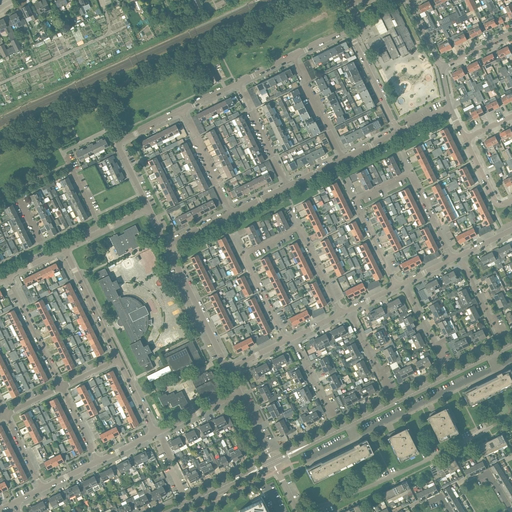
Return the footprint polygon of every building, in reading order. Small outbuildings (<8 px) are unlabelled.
[(50,10),(45,0),(43,0),(38,2),(34,3),(39,15),(43,13),(42,11),(45,10),(46,12),(50,10)] [(70,0),(69,0),(54,0),(58,8),(68,4),(67,2),(70,0)] [(87,0),(78,0),(81,5),(77,7),(81,16),(87,13),(85,10),(85,9),(90,7),(89,5),(87,0)] [(201,7),(198,0),(193,0),(192,1),(196,9),(201,7)] [(444,6),(440,0),(434,0),(437,5),(438,9),(444,6)] [(466,0),(465,1),(469,9),(470,12),(474,10),(468,0),(466,0)] [(481,6),(479,2),(475,4),(473,0),(468,0),(474,10),(477,8),(481,6)] [(429,1),(424,4),(428,13),(433,10),(432,8),(429,1)] [(489,2),(493,10),(498,7),(498,8),(496,5),(494,6),(492,1),(489,2)] [(428,13),(424,4),(418,6),(422,13),(424,11),(427,16),(426,16),(431,27),(427,29),(429,32),(436,28),(433,22),(428,13)] [(31,12),(28,5),(21,9),(25,18),(30,16),(33,21),(38,19),(34,10),(31,12)] [(381,14),(389,31),(391,35),(389,36),(389,35),(382,39),(386,46),(383,48),(382,46),(378,48),(381,53),(379,54),(383,62),(388,59),(390,59),(392,58),(392,59),(399,56),(399,55),(401,54),(402,56),(408,53),(407,50),(409,49),(408,49),(410,48),(414,46),(409,35),(410,35),(406,27),(405,28),(404,24),(400,16),(398,13),(399,13),(395,5),(388,8),(389,10),(388,11),(387,11),(381,14)] [(453,7),(456,12),(459,17),(462,16),(457,5),(453,7)] [(473,17),(476,15),(474,10),(470,12),(466,14),(469,19),(468,16),(472,14),(473,17)] [(511,18),(511,10),(508,13),(497,18),(500,24),(504,22),(502,19),(505,18),(509,15),(510,19),(511,19),(511,18)] [(19,19),(16,13),(9,16),(10,19),(8,21),(10,26),(17,23),(19,27),(25,24),(22,18),(19,19)] [(377,13),(370,16),(379,35),(387,32),(377,13)] [(462,16),(459,17),(461,23),(469,19),(466,14),(462,16)] [(488,19),(492,28),(498,25),(493,16),(488,19)] [(0,30),(4,28),(7,34),(10,32),(7,27),(5,23),(3,19),(0,20),(0,30)] [(487,31),(492,28),(488,19),(482,22),(487,31)] [(472,26),(473,27),(477,35),(482,33),(478,23),(472,26)] [(443,25),(440,26),(446,38),(449,37),(446,30),(443,25)] [(472,26),(467,29),(472,38),(477,35),(476,34),(473,27),(472,26)] [(463,31),(457,34),(462,43),(467,40),(463,31)] [(456,45),(462,43),(457,34),(452,37),(456,45)] [(13,46),(6,49),(9,55),(16,52),(21,49),(20,47),(16,38),(11,41),(13,46)] [(448,39),(442,42),(446,50),(452,48),(448,39)] [(345,41),(339,44),(343,51),(349,48),(345,41)] [(446,50),(442,42),(437,44),(441,53),(446,50)] [(0,50),(3,58),(9,55),(6,49),(4,44),(0,45),(0,50)] [(339,44),(334,47),(340,59),(343,58),(340,53),(343,51),(339,44)] [(503,49),(507,58),(511,55),(511,54),(508,46),(503,49)] [(328,50),(332,57),(333,60),(339,57),(340,59),(334,47),(328,50)] [(507,58),(503,49),(497,51),(502,62),(507,59),(507,58)] [(332,57),(328,50),(323,52),(328,62),(330,61),(329,58),(332,57)] [(323,52),(317,55),(321,62),(322,65),(328,62),(323,52)] [(487,56),(492,66),(492,65),(497,62),(493,54),(487,56)] [(310,65),(312,67),(312,68),(318,65),(318,64),(321,62),(317,55),(312,58),(308,60),(309,62),(310,65)] [(492,66),(487,56),(482,59),(486,69),(492,66)] [(346,72),(356,67),(353,61),(344,66),(346,68),(344,69),(346,72)] [(477,61),(472,64),(476,73),(482,70),(480,67),(477,61)] [(219,80),(211,63),(204,66),(213,84),(219,80)] [(476,73),(472,64),(467,66),(469,71),(470,72),(472,71),(475,78),(478,76),(476,73)] [(505,66),(502,68),(507,77),(511,74),(511,68),(508,69),(510,73),(509,73),(505,66)] [(287,70),(284,72),(287,78),(291,77),(291,78),(296,76),(292,67),(289,68),(287,69),(287,70)] [(347,78),(358,72),(356,67),(346,72),(347,75),(346,76),(347,78)] [(462,69),(457,71),(461,80),(462,82),(465,81),(463,76),(465,75),(462,69)] [(457,71),(451,74),(455,80),(457,79),(459,82),(461,80),(457,71)] [(287,78),(284,72),(278,74),(282,81),(284,85),(286,84),(284,80),(287,78)] [(361,78),(358,72),(347,78),(348,78),(351,83),(354,81),(361,78)] [(282,81),(278,74),(273,77),(276,84),(282,81)] [(315,80),(317,86),(328,81),(325,75),(315,80)] [(276,84),(273,77),(267,80),(270,87),(272,91),(276,89),(274,85),(276,84)] [(507,77),(503,79),(508,88),(511,87),(507,77)] [(357,87),(364,84),(361,78),(354,81),(356,85),(357,87)] [(267,80),(262,82),(265,89),(270,87),(267,80)] [(473,94),(473,93),(476,92),(472,83),(470,80),(467,81),(471,89),(473,94)] [(328,81),(317,86),(320,92),(322,91),(327,88),(326,85),(329,83),(328,81)] [(472,83),(476,92),(484,88),(481,82),(476,84),(475,81),(472,83)] [(254,90),(255,92),(256,95),(257,94),(258,95),(261,94),(260,92),(265,89),(262,82),(252,87),(254,90)] [(355,88),(358,93),(359,93),(366,89),(364,84),(357,87),(355,88)] [(462,99),(469,96),(464,86),(460,88),(464,95),(460,96),(462,99)] [(331,93),(328,87),(327,88),(322,91),(324,96),(326,96),(331,93)] [(290,92),(293,98),(298,95),(299,95),(300,95),(297,89),(290,92)] [(361,99),(369,95),(366,89),(358,93),(361,99)] [(326,96),(328,101),(339,96),(338,96),(336,91),(332,92),(331,93),(326,96)] [(292,105),(301,101),(299,95),(298,95),(293,98),(291,98),(289,100),(292,105)] [(365,104),(372,100),(369,95),(361,99),(362,102),(364,101),(365,104)] [(504,105),(510,102),(506,95),(501,98),(504,105)] [(340,98),(339,96),(328,101),(331,107),(335,105),(338,103),(340,102),(341,102),(339,99),(340,98)] [(225,100),(229,108),(234,105),(234,104),(231,99),(231,98),(231,97),(230,98),(227,99),(225,100)] [(495,97),(490,99),(490,101),(495,109),(500,107),(496,100),(495,97)] [(219,103),(223,111),(229,108),(225,100),(222,101),(222,102),(219,103)] [(375,106),(372,100),(365,104),(363,105),(366,110),(375,106)] [(297,110),(304,106),(301,101),(292,105),(294,111),(297,110)] [(495,109),(490,101),(485,103),(489,112),(495,109)] [(331,107),(334,112),(344,107),(342,108),(340,102),(338,103),(331,107)] [(217,114),(223,111),(219,103),(216,105),(213,106),(217,114)] [(262,106),(265,112),(272,108),(269,103),(262,106)] [(212,116),(217,114),(213,106),(211,107),(208,109),(212,116)] [(304,106),(297,110),(300,115),(307,112),(304,106)] [(346,113),(344,107),(334,112),(336,118),(342,115),(343,115),(343,114),(346,113)] [(465,112),(469,120),(473,118),(474,119),(479,117),(476,110),(474,107),(465,112)] [(274,114),(272,108),(265,112),(267,117),(274,114)] [(476,110),(479,117),(485,114),(481,108),(476,110)] [(202,111),(206,119),(212,116),(208,109),(205,110),(202,111)] [(197,115),(198,117),(199,120),(200,122),(206,119),(202,111),(200,113),(197,114),(196,114),(197,115)] [(309,117),(307,112),(300,115),(302,121),(304,120),(309,117)] [(267,117),(270,123),(277,119),(279,118),(277,113),(274,114),(267,117)] [(346,113),(343,114),(343,115),(342,115),(336,118),(335,118),(338,124),(348,119),(345,114),(346,113)] [(234,119),(237,125),(245,121),(244,118),(243,119),(242,116),(242,115),(237,118),(234,119)] [(301,122),(304,127),(307,126),(308,125),(313,122),(311,117),(309,117),(304,120),(302,121),(301,122)] [(280,125),(277,119),(270,123),(273,128),(280,125)] [(381,123),(380,121),(379,119),(371,123),(375,130),(383,126),(381,123)] [(245,121),(237,125),(240,131),(247,127),(246,124),(245,121)] [(308,132),(318,127),(315,121),(313,122),(308,125),(307,126),(304,127),(305,127),(308,132)] [(370,132),(375,130),(371,123),(369,124),(367,121),(365,122),(370,132)] [(169,127),(173,135),(179,132),(178,130),(181,128),(183,127),(181,122),(179,123),(176,125),(175,125),(172,126),(169,127)] [(360,128),(364,135),(370,132),(365,122),(362,124),(363,127),(360,128)] [(275,134),(282,130),(280,125),(273,128),(275,134)] [(164,130),(168,138),(173,135),(169,127),(167,129),(164,130)] [(247,127),(240,131),(242,136),(250,132),(249,130),(247,127)] [(320,133),(318,127),(308,132),(310,138),(320,133)] [(355,131),(358,138),(364,135),(360,128),(355,131)] [(443,137),(450,133),(447,128),(440,131),(443,137)] [(208,139),(216,135),(214,129),(206,133),(207,136),(208,139)] [(285,129),(282,130),(275,134),(278,139),(285,136),(284,133),(286,132),(285,129)] [(355,131),(354,129),(348,132),(353,141),(358,138),(355,131)] [(168,138),(164,130),(161,132),(158,133),(162,141),(168,138)] [(509,140),(505,131),(500,134),(503,140),(504,143),(509,140)] [(242,136),(245,142),(253,138),(251,135),(252,135),(250,132),(242,136)] [(353,141),(348,132),(349,132),(343,135),(344,136),(345,138),(341,140),(343,144),(347,142),(347,143),(353,141)] [(153,136),(156,143),(162,141),(158,133),(156,134),(153,136)] [(446,143),(453,139),(450,133),(443,137),(446,143)] [(219,141),(216,135),(208,139),(210,141),(211,144),(219,141)] [(147,138),(151,146),(156,143),(153,136),(149,137),(147,138)] [(285,136),(278,139),(281,145),(288,142),(288,141),(290,140),(289,139),(287,139),(285,136)] [(495,136),(490,138),(493,145),(494,147),(499,145),(495,136)] [(102,139),(99,140),(103,149),(108,147),(107,143),(109,142),(107,138),(103,140),(102,139)] [(145,149),(151,146),(147,138),(144,140),(142,141),(141,141),(141,142),(145,149)] [(253,138),(245,142),(248,148),(256,144),(255,141),(254,141),(253,138)] [(488,147),(493,145),(490,138),(484,141),(488,147)] [(453,139),(446,143),(449,148),(456,145),(453,139)] [(99,151),(103,149),(99,140),(96,141),(97,143),(95,144),(99,151)] [(222,146),(219,141),(211,144),(213,147),(213,148),(214,150),(222,146)] [(181,152),(189,148),(188,146),(186,143),(186,142),(186,143),(179,146),(181,152)] [(288,142),(281,145),(283,151),(290,147),(288,142)] [(94,154),(99,151),(95,144),(93,145),(92,143),(89,145),(94,154)] [(248,148),(251,153),(258,149),(257,146),(256,144),(248,148)] [(315,147),(319,157),(325,154),(324,151),(326,150),(324,146),(322,147),(320,144),(315,147)] [(94,154),(89,145),(86,146),(87,148),(85,149),(90,158),(91,158),(90,156),(94,154)] [(222,146),(214,150),(215,153),(217,156),(225,152),(228,151),(225,145),(222,146)] [(413,149),(416,155),(423,151),(420,145),(413,149)] [(456,145),(449,148),(451,154),(458,151),(456,145)] [(309,150),(314,160),(319,157),(315,147),(309,150)] [(79,149),(84,159),(88,157),(89,158),(90,158),(85,149),(83,150),(82,148),(79,149)] [(189,148),(181,152),(184,158),(192,154),(190,151),(189,148)] [(84,159),(79,149),(77,151),(78,153),(76,154),(79,161),(84,159)] [(258,149),(251,153),(254,159),(261,155),(260,152),(260,153),(258,149)] [(303,152),(308,162),(314,160),(309,150),(304,152),(303,152)] [(419,160),(426,157),(423,151),(416,155),(419,160)] [(461,156),(458,151),(451,154),(454,160),(461,156)] [(228,158),(225,152),(217,156),(219,159),(218,159),(220,161),(228,158)] [(303,165),(308,162),(303,152),(298,155),(303,165)] [(192,154),(184,158),(187,163),(195,160),(193,157),(192,154)] [(490,157),(495,166),(502,163),(500,160),(497,154),(490,157)] [(104,160),(106,165),(113,161),(112,159),(114,158),(113,155),(104,160)] [(263,157),(261,155),(254,159),(256,165),(264,161),(264,160),(264,161),(263,158),(263,157)] [(292,158),(294,161),(296,165),(297,168),(303,165),(298,155),(292,158)] [(384,160),(387,166),(395,162),(394,159),(392,157),(392,156),(384,160)] [(464,162),(461,156),(454,160),(457,166),(464,162)] [(150,164),(151,167),(159,163),(156,157),(149,161),(148,161),(149,161),(150,164)] [(421,166),(428,163),(426,157),(419,160),(421,166)] [(230,163),(228,158),(220,161),(221,164),(223,167),(230,163)] [(297,168),(296,165),(294,161),(291,162),(289,159),(286,160),(287,162),(284,163),(288,171),(291,169),(292,171),(297,168)] [(511,164),(509,159),(506,161),(502,163),(504,167),(508,165),(511,170),(511,169),(511,164)] [(195,160),(187,163),(190,169),(197,165),(196,162),(195,160)] [(113,161),(106,165),(108,170),(118,165),(116,162),(114,163),(113,161)] [(152,169),(154,173),(164,168),(161,162),(159,163),(151,167),(152,170),(152,169)] [(395,162),(387,166),(390,171),(392,171),(398,168),(396,165),(396,164),(395,162)] [(225,173),(233,169),(230,163),(223,167),(224,170),(225,173)] [(424,172),(431,169),(428,163),(421,166),(424,172)] [(502,163),(495,166),(499,174),(502,173),(500,168),(503,166),(504,167),(502,163)] [(108,170),(111,174),(118,171),(117,169),(119,168),(118,165),(108,170)] [(190,169),(192,175),(200,171),(199,168),(197,165),(190,169)] [(462,176),(469,172),(466,166),(459,170),(462,176)] [(154,173),(155,176),(157,178),(164,175),(167,173),(164,168),(154,173)] [(233,169),(225,173),(226,175),(227,175),(228,178),(228,179),(228,178),(238,173),(236,168),(233,169)] [(398,168),(392,171),(390,171),(392,174),(388,176),(390,179),(401,173),(399,171),(398,168)] [(434,174),(431,169),(424,172),(427,178),(434,174)] [(267,170),(261,173),(262,176),(266,183),(269,182),(269,184),(272,182),(272,180),(270,177),(269,174),(267,172),(267,170)] [(359,180),(367,176),(364,170),(361,171),(356,174),(358,177),(357,177),(359,180)] [(118,171),(111,174),(113,179),(122,175),(121,172),(119,173),(118,171)] [(203,177),(201,174),(202,173),(200,171),(192,175),(195,180),(203,177)] [(472,178),(469,172),(462,176),(465,181),(472,178)] [(434,174),(427,178),(430,183),(437,180),(434,174)] [(124,178),(122,175),(113,179),(116,184),(123,181),(122,179),(124,178)] [(160,184),(167,180),(164,175),(157,178),(158,181),(160,184)] [(263,185),(266,183),(262,176),(257,178),(260,186),(263,184),(263,185)] [(367,176),(359,180),(360,182),(362,185),(369,181),(367,176)] [(64,186),(71,183),(68,177),(58,182),(61,188),(64,186)] [(195,180),(198,186),(206,182),(205,180),(204,180),(203,177),(195,180)] [(236,180),(235,177),(225,182),(228,186),(231,185),(231,183),(236,180)] [(369,181),(362,185),(363,188),(364,191),(365,191),(374,186),(373,184),(378,182),(379,184),(382,183),(379,177),(369,181)] [(257,178),(251,181),(255,189),(257,188),(257,187),(260,186),(257,178)] [(472,178),(465,181),(468,187),(475,184),(472,178)] [(170,186),(167,180),(160,184),(161,187),(162,190),(170,186)] [(255,189),(251,181),(245,184),(249,191),(252,190),(255,189)] [(206,182),(198,186),(201,192),(208,188),(209,188),(208,188),(207,185),(206,182)] [(332,191),(339,188),(336,182),(329,186),(332,191)] [(66,192),(73,188),(71,183),(64,186),(66,192)] [(249,191),(245,184),(240,187),(243,194),(246,193),(249,191)] [(432,187),(435,193),(442,190),(439,184),(432,187)] [(173,191),(170,186),(162,190),(163,192),(164,192),(165,195),(173,191)] [(243,194),(240,187),(230,191),(233,198),(237,196),(237,197),(238,197),(241,195),(241,196),(243,194)] [(76,194),(73,188),(66,192),(67,192),(64,194),(66,199),(76,194)] [(335,197),(342,194),(339,188),(332,191),(335,197)] [(403,197),(410,194),(408,188),(401,191),(403,197)] [(470,191),(473,197),(480,194),(477,188),(470,191)] [(437,199),(445,195),(442,190),(435,193),(437,199)] [(40,191),(30,196),(33,201),(40,198),(43,196),(40,191)] [(168,201),(175,197),(173,191),(165,195),(167,198),(166,198),(168,201)] [(70,205),(79,200),(76,194),(66,199),(67,200),(67,199),(70,205)] [(334,205),(337,203),(344,200),(342,194),(335,197),(336,200),(333,202),(334,205)] [(403,197),(406,203),(413,199),(410,194),(403,197)] [(473,197),(475,203),(482,199),(480,194),(473,197)] [(440,204),(447,201),(445,195),(437,199),(440,204)] [(33,201),(36,207),(43,204),(41,201),(45,199),(43,197),(40,198),(33,201)] [(175,197),(168,201),(169,204),(169,203),(171,206),(170,206),(171,207),(178,203),(175,197)] [(409,208),(416,205),(413,199),(406,203),(409,208)] [(475,203),(478,209),(485,205),(482,199),(475,203)] [(82,206),(79,200),(70,205),(72,211),(82,206)] [(212,200),(207,203),(208,207),(210,211),(213,209),(216,208),(216,207),(214,204),(213,201),(212,200)] [(302,203),(304,209),(311,206),(309,200),(302,203)] [(344,200),(337,203),(340,209),(347,205),(344,200)] [(372,205),(375,211),(383,207),(381,201),(379,202),(372,205)] [(450,207),(447,201),(440,204),(443,210),(450,207)] [(207,203),(201,206),(202,209),(205,213),(208,212),(210,211),(208,207),(207,203)] [(36,207),(38,213),(45,209),(43,204),(36,207)] [(8,213),(15,210),(12,205),(3,209),(5,215),(8,213)] [(347,205),(340,209),(343,214),(350,211),(347,205)] [(419,211),(416,205),(409,208),(412,214),(419,211)] [(485,205),(478,209),(481,214),(488,211),(485,205)] [(85,212),(82,206),(72,211),(75,217),(78,215),(85,212)] [(201,206),(195,208),(199,216),(202,215),(201,215),(205,213),(202,209),(201,206)] [(311,206),(304,209),(307,215),(314,212),(311,206)] [(383,207),(375,211),(377,217),(384,213),(386,213),(383,207)] [(446,216),(453,212),(450,207),(443,210),(446,216)] [(195,208),(190,211),(193,219),(196,217),(199,216),(195,208)] [(48,215),(45,209),(38,213),(41,219),(48,215)] [(11,219),(18,216),(15,210),(8,213),(11,219)] [(190,211),(184,214),(186,218),(188,222),(190,220),(193,219),(190,211)] [(273,214),(276,220),(284,216),(283,214),(282,214),(281,211),(273,214)] [(353,217),(350,211),(343,214),(346,220),(353,217)] [(415,220),(422,217),(419,211),(412,214),(415,220)] [(468,216),(470,220),(475,217),(476,217),(473,211),(468,213),(469,215),(468,216)] [(488,211),(481,214),(484,220),(491,217),(488,211)] [(88,218),(85,212),(78,215),(81,222),(88,218)] [(317,217),(314,212),(307,215),(310,221),(317,217)] [(456,218),(453,212),(446,216),(449,222),(456,218)] [(387,219),(384,213),(377,217),(380,223),(387,219)] [(178,217),(175,219),(177,223),(178,223),(179,225),(182,224),(185,223),(188,222),(186,218),(184,214),(178,217)] [(48,215),(41,219),(44,225),(51,221),(48,215)] [(10,227),(21,222),(18,216),(11,219),(11,220),(8,221),(10,227)] [(284,216),(276,220),(279,226),(286,222),(285,219),(284,216)] [(313,226),(320,223),(317,217),(310,221),(313,226)] [(422,217),(415,220),(418,226),(425,222),(422,217)] [(484,220),(487,226),(489,225),(494,222),(491,217),(484,220)] [(383,228),(390,225),(387,219),(380,223),(383,228)] [(44,225),(47,230),(57,226),(54,220),(51,221),(44,225)] [(348,224),(351,230),(358,227),(355,221),(348,224)] [(23,227),(21,222),(10,227),(13,232),(17,231),(23,227)] [(288,225),(286,222),(279,226),(282,232),(289,228),(288,225)] [(323,229),(320,223),(313,226),(316,232),(323,229)] [(139,232),(135,225),(123,231),(124,233),(118,236),(117,234),(110,238),(119,257),(126,253),(125,250),(131,247),(133,250),(140,246),(134,235),(139,232)] [(247,234),(255,230),(252,225),(245,228),(245,229),(246,232),(247,234)] [(390,225),(383,228),(386,234),(393,231),(390,225)] [(60,232),(57,226),(47,230),(50,237),(60,232)] [(17,231),(19,237),(26,233),(23,227),(17,231)] [(360,233),(358,227),(351,230),(353,236),(360,233)] [(420,230),(422,236),(429,232),(427,227),(420,230)] [(474,228),(468,231),(471,238),(477,235),(474,228)] [(325,235),(323,229),(316,232),(319,238),(325,235)] [(250,240),(258,236),(255,230),(247,234),(249,237),(250,240)] [(389,240),(396,236),(393,231),(386,234),(389,240)] [(462,234),(465,241),(471,238),(468,231),(462,234)] [(429,232),(422,236),(425,242),(432,238),(429,232)] [(22,243),(29,239),(26,233),(19,237),(22,243)] [(214,237),(216,241),(217,241),(220,246),(227,243),(224,237),(222,234),(223,233),(214,237)] [(360,233),(353,236),(351,237),(353,241),(355,240),(356,242),(363,238),(360,233)] [(459,244),(465,241),(462,234),(456,237),(459,244)] [(261,242),(258,236),(250,240),(252,243),(253,246),(261,242)] [(391,246),(398,242),(396,236),(389,240),(391,246)] [(323,248),(330,244),(328,238),(320,242),(323,248)] [(425,242),(428,247),(435,244),(432,238),(425,242)] [(29,239),(22,243),(25,249),(32,245),(29,239)] [(401,241),(398,242),(391,246),(394,251),(401,248),(404,247),(401,241)] [(289,253),(292,252),(299,248),(296,242),(289,246),(291,249),(288,250),(289,253)] [(359,246),(356,247),(359,253),(361,252),(368,248),(365,242),(358,246),(359,246)] [(230,248),(227,243),(220,246),(223,252),(230,248)] [(326,253),(333,250),(330,244),(323,248),(326,253)] [(435,244),(428,247),(431,253),(433,252),(437,250),(438,250),(435,244)] [(502,264),(505,262),(504,260),(506,259),(504,256),(508,254),(504,247),(501,248),(500,248),(498,249),(499,252),(497,253),(501,262),(502,264)] [(233,254),(230,248),(223,252),(226,258),(233,254)] [(299,248),(292,252),(295,257),(302,254),(299,248)] [(326,256),(325,253),(321,255),(320,253),(323,251),(322,248),(317,250),(321,260),(324,259),(323,257),(326,256)] [(364,257),(371,254),(368,248),(361,252),(364,257)] [(329,259),(336,256),(333,250),(326,253),(329,259)] [(487,255),(491,263),(494,261),(496,264),(497,264),(499,269),(503,267),(501,262),(497,253),(494,255),(492,252),(490,253),(490,254),(487,255)] [(229,263),(236,260),(233,254),(226,258),(229,263)] [(295,257),(298,263),(305,260),(302,254),(295,257)] [(374,260),(371,254),(364,257),(367,263),(374,260)] [(193,264),(200,260),(197,255),(190,258),(193,264)] [(412,258),(415,265),(421,262),(418,255),(412,258)] [(478,263),(479,265),(481,265),(483,270),(489,268),(487,265),(491,263),(489,259),(487,255),(484,257),(483,256),(481,258),(482,260),(478,263)] [(263,266),(270,262),(267,256),(260,260),(263,266)] [(329,259),(332,265),(339,261),(336,256),(329,259)] [(406,261),(410,268),(415,265),(412,258),(406,261)] [(200,260),(193,264),(196,270),(203,266),(206,264),(205,262),(202,263),(200,260)] [(232,269),(239,266),(236,260),(229,263),(232,269)] [(300,269),(307,265),(305,260),(298,263),(300,269)] [(370,269),(377,265),(374,260),(367,263),(370,269)] [(342,267),(339,261),(332,265),(335,271),(342,267)] [(404,271),(410,268),(406,261),(400,264),(404,271)] [(263,266),(266,271),(273,268),(270,262),(263,266)] [(56,263),(50,266),(54,273),(59,270),(56,263)] [(310,271),(307,265),(300,269),(303,274),(310,271)] [(370,269),(372,275),(379,271),(377,265),(370,269)] [(45,269),(48,276),(54,273),(50,266),(45,269)] [(203,266),(196,270),(199,275),(206,272),(203,266)] [(241,271),(239,266),(232,269),(234,275),(241,271)] [(344,273),(342,267),(335,271),(337,276),(344,273)] [(101,270),(97,272),(101,279),(98,280),(98,281),(99,280),(109,301),(108,301),(111,300),(118,314),(121,320),(122,323),(126,330),(127,332),(132,343),(130,345),(140,365),(140,366),(143,365),(146,371),(146,372),(154,368),(150,360),(148,356),(147,354),(148,353),(151,352),(148,344),(145,346),(145,345),(140,337),(141,337),(141,336),(142,336),(142,335),(143,335),(144,334),(144,333),(145,332),(146,330),(147,329),(147,327),(148,326),(148,324),(148,322),(148,320),(148,318),(148,316),(147,314),(148,314),(148,313),(147,312),(146,310),(146,309),(145,308),(144,306),(144,307),(143,306),(142,304),(140,302),(138,300),(136,299),(133,298),(131,297),(129,297),(126,297),(123,297),(122,297),(122,298),(121,298),(117,289),(120,287),(116,280),(113,281),(112,279),(111,280),(108,275),(105,268),(104,268),(101,270)] [(269,277),(276,274),(273,268),(266,271),(269,277)] [(39,271),(43,278),(48,276),(45,269),(39,271)] [(206,272),(199,275),(202,281),(212,276),(209,277),(207,274),(210,273),(209,270),(206,272)] [(38,281),(43,278),(39,271),(34,274),(38,281)] [(310,271),(303,274),(306,280),(313,277),(310,271)] [(372,275),(375,280),(378,279),(382,277),(379,271),(372,275)] [(448,274),(452,282),(455,280),(457,283),(462,281),(458,272),(455,274),(454,271),(451,272),(451,273),(448,274)] [(487,282),(489,285),(496,281),(495,277),(498,276),(495,271),(487,275),(488,278),(485,279),(487,282)] [(32,284),(38,281),(34,274),(29,277),(32,284)] [(276,274),(269,277),(272,283),(279,279),(276,274)] [(443,279),(441,281),(445,289),(450,286),(449,283),(452,282),(448,274),(445,276),(445,275),(442,277),(443,279)] [(212,276),(202,281),(204,287),(212,283),(210,280),(213,278),(212,276)] [(239,285),(246,281),(243,276),(236,279),(239,285)] [(23,279),(26,284),(27,286),(32,284),(29,277),(23,279)] [(274,289),(281,285),(279,279),(272,283),(274,289)] [(440,291),(445,289),(441,281),(438,282),(437,279),(434,281),(431,282),(435,290),(438,288),(440,291)] [(249,287),(246,281),(239,285),(242,291),(249,287)] [(308,292),(311,290),(318,287),(315,281),(308,285),(310,287),(307,289),(308,292)] [(496,281),(489,285),(490,288),(491,291),(494,289),(495,292),(504,288),(501,283),(498,284),(496,281)] [(418,292),(422,300),(433,295),(431,292),(435,290),(432,284),(431,282),(428,284),(425,285),(426,288),(418,292)] [(65,292),(72,288),(69,283),(62,286),(65,292)] [(212,283),(204,287),(207,293),(214,289),(212,283)] [(356,286),(360,293),(366,290),(362,283),(356,286)] [(277,294),(284,291),(281,285),(274,289),(277,294)] [(360,293),(356,286),(351,288),(354,295),(360,293)] [(239,292),(242,298),(252,293),(249,287),(242,291),(239,292)] [(311,290),(314,296),(321,293),(318,287),(311,290)] [(462,287),(447,295),(449,299),(455,295),(456,296),(459,295),(461,298),(468,294),(467,291),(466,288),(463,290),(462,287)] [(72,288),(65,292),(62,293),(65,298),(67,297),(75,294),(72,288)] [(348,298),(354,295),(351,288),(345,291),(348,298)] [(504,288),(495,292),(497,295),(494,296),(495,299),(497,302),(505,298),(503,294),(506,293),(504,288)] [(287,297),(284,291),(277,294),(280,300),(287,297)] [(209,296),(212,302),(219,299),(222,297),(220,295),(217,296),(216,293),(209,296)] [(324,298),(321,293),(314,296),(317,302),(324,298)] [(70,302),(77,299),(75,294),(67,297),(70,302)] [(458,300),(459,303),(462,308),(470,304),(469,301),(471,300),(470,297),(470,298),(468,294),(461,298),(458,300)] [(290,298),(289,296),(287,297),(280,300),(283,306),(290,303),(288,299),(290,298)] [(247,300),(250,306),(257,303),(254,297),(247,300)] [(322,307),(327,304),(324,298),(317,302),(320,308),(322,307)] [(401,317),(406,314),(407,314),(406,311),(407,310),(402,300),(399,301),(398,298),(395,300),(396,300),(393,301),(397,309),(400,307),(403,312),(399,314),(401,317)] [(430,306),(431,309),(433,312),(434,311),(440,309),(438,305),(442,303),(440,298),(431,302),(433,305),(430,306)] [(505,298),(497,302),(498,305),(500,308),(502,306),(504,309),(511,304),(510,300),(506,301),(505,298)] [(38,309),(45,305),(42,299),(35,303),(38,309)] [(80,304),(77,299),(70,302),(73,308),(80,304)] [(219,299),(212,302),(215,308),(221,304),(219,299)] [(397,309),(393,301),(389,303),(386,304),(388,307),(385,308),(390,316),(394,314),(393,311),(397,309)] [(257,303),(250,306),(253,312),(260,309),(257,303)] [(75,313),(83,310),(80,304),(73,308),(75,313)] [(221,304),(215,308),(218,313),(224,310),(221,304)] [(468,312),(469,315),(477,312),(475,308),(474,306),(471,307),(470,304),(462,308),(464,313),(468,312)] [(48,311),(45,305),(38,309),(40,314),(48,311)] [(291,309),(289,305),(284,308),(286,312),(289,310),(290,313),(293,312),(291,309)] [(376,310),(379,317),(383,315),(384,319),(390,316),(385,308),(382,309),(381,307),(378,308),(379,308),(376,310)] [(253,312),(255,318),(262,314),(260,309),(253,312)] [(440,309),(433,312),(434,315),(436,318),(438,317),(440,319),(450,314),(450,313),(447,314),(446,310),(442,312),(440,309)] [(9,319),(16,315),(14,310),(6,313),(9,319)] [(85,315),(83,310),(75,313),(78,319),(85,315)] [(220,319),(227,316),(224,310),(218,313),(220,319)] [(301,313),(304,320),(310,317),(306,310),(301,313)] [(367,321),(368,324),(371,323),(372,325),(381,320),(379,317),(376,310),(372,311),(369,312),(371,315),(368,316),(370,320),(367,321)] [(48,311),(40,314),(43,320),(50,316),(54,315),(52,312),(49,313),(48,311)] [(478,315),(477,312),(469,315),(471,319),(468,320),(470,325),(478,321),(477,319),(480,317),(479,315),(478,315)] [(298,323),(304,320),(301,313),(295,316),(298,323)] [(255,318),(258,323),(265,320),(262,314),(255,318)] [(393,321),(394,323),(399,321),(400,324),(404,322),(405,325),(406,325),(413,322),(411,318),(410,316),(407,317),(406,314),(401,317),(393,321)] [(440,326),(441,329),(449,325),(447,322),(450,320),(451,320),(449,317),(452,316),(450,314),(440,319),(441,322),(438,323),(440,326)] [(12,324),(19,321),(16,315),(9,319),(12,324)] [(88,321),(85,315),(78,319),(81,324),(88,321)] [(50,316),(43,320),(46,326),(53,322),(50,316)] [(223,325),(230,322),(227,316),(220,319),(223,325)] [(292,326),(298,323),(295,316),(289,318),(292,326)] [(268,326),(265,320),(258,323),(261,329),(268,326)] [(14,330),(22,326),(19,321),(12,324),(14,330)] [(83,329),(91,326),(88,321),(81,324),(83,329)] [(49,331),(56,328),(53,322),(46,326),(49,331)] [(233,327),(230,322),(223,325),(226,331),(233,327)] [(413,322),(405,325),(407,329),(404,331),(406,336),(415,332),(413,329),(416,327),(414,325),(413,322)] [(340,327),(337,329),(340,336),(342,338),(350,334),(347,328),(344,329),(342,325),(340,327)] [(376,336),(377,339),(385,335),(383,332),(387,330),(384,325),(383,326),(382,326),(381,327),(376,329),(377,332),(374,333),(375,336),(376,336)] [(449,325),(441,329),(443,332),(444,335),(447,334),(448,336),(456,332),(454,327),(451,329),(449,325)] [(480,330),(477,332),(481,340),(484,338),(484,339),(486,337),(485,335),(488,333),(484,325),(479,327),(480,330)] [(17,335),(24,332),(22,326),(14,330),(17,335)] [(86,335),(93,331),(91,326),(83,329),(86,335)] [(261,329),(264,335),(266,334),(271,332),(268,326),(261,329)] [(51,337),(59,333),(56,328),(49,331),(51,337)] [(330,336),(333,343),(342,339),(342,338),(341,338),(340,336),(337,329),(334,330),(333,330),(331,331),(332,335),(330,336)] [(96,337),(93,331),(86,335),(89,340),(96,337)] [(477,342),(481,340),(477,332),(473,334),(472,331),(467,333),(471,342),(473,340),(475,343),(477,342)] [(27,337),(24,332),(17,335),(20,341),(27,337)] [(415,332),(406,336),(409,341),(412,339),(414,343),(421,339),(420,336),(420,335),(418,333),(416,334),(415,332)] [(54,342),(61,339),(59,333),(51,337),(54,342)] [(471,342),(467,333),(462,336),(463,339),(460,341),(464,348),(466,347),(467,347),(469,346),(468,343),(471,342)] [(331,346),(334,344),(333,343),(330,336),(327,337),(325,334),(323,335),(320,337),(325,348),(331,345),(331,346)] [(385,335),(377,339),(379,342),(380,345),(383,344),(384,347),(393,342),(390,337),(387,339),(385,335)] [(22,346),(30,342),(27,337),(20,341),(22,346)] [(91,346),(98,342),(96,337),(89,340),(91,346)] [(245,340),(248,347),(254,344),(251,337),(245,340)] [(325,348),(320,337),(317,338),(316,338),(314,340),(315,343),(313,344),(316,351),(319,350),(319,351),(322,349),(325,348)] [(448,342),(452,351),(456,349),(458,351),(460,350),(464,348),(460,341),(458,337),(448,342)] [(54,342),(57,348),(64,344),(61,339),(54,342)] [(412,348),(415,353),(428,346),(426,341),(423,343),(423,342),(421,339),(414,343),(415,346),(412,348)] [(243,350),(248,347),(245,340),(239,343),(243,350)] [(13,344),(10,345),(12,350),(15,348),(16,347),(16,346),(20,344),(19,341),(13,344)] [(202,360),(192,341),(164,354),(172,372),(173,372),(172,371),(192,362),(193,364),(202,360)] [(350,353),(357,349),(355,346),(356,346),(354,343),(352,344),(351,341),(342,346),(345,351),(348,349),(350,353)] [(30,342),(22,346),(25,351),(32,348),(30,342)] [(94,351),(101,347),(98,342),(91,346),(94,351)] [(384,353),(386,356),(393,352),(392,349),(395,347),(393,342),(384,347),(385,349),(383,350),(384,353)] [(243,350),(239,343),(233,346),(237,353),(243,350)] [(60,354),(67,350),(64,344),(57,348),(60,354)] [(101,347),(94,351),(97,357),(104,353),(101,347)] [(28,357),(35,353),(32,348),(25,351),(28,357)] [(347,364),(349,363),(358,359),(357,356),(360,355),(359,352),(357,349),(350,353),(351,356),(349,357),(350,360),(346,362),(345,362),(343,358),(341,360),(344,366),(345,366),(347,364)] [(70,356),(67,350),(60,354),(62,359),(70,356)] [(393,352),(386,356),(387,359),(388,362),(391,361),(392,363),(396,362),(401,359),(398,354),(395,356),(393,352)] [(420,357),(421,360),(425,367),(428,366),(431,365),(429,362),(432,361),(432,360),(430,357),(428,352),(423,354),(423,355),(420,357)] [(30,362),(38,359),(35,353),(28,357),(30,362)] [(322,366),(329,363),(326,357),(329,356),(327,353),(320,356),(322,359),(319,361),(320,363),(322,366)] [(285,363),(286,366),(293,363),(289,355),(284,357),(283,355),(280,356),(277,358),(281,365),(285,363)] [(65,365),(72,361),(70,356),(62,359),(65,365)] [(273,364),(270,365),(273,372),(274,372),(276,370),(275,368),(281,365),(277,358),(274,359),(271,360),(273,364)] [(422,369),(425,367),(421,360),(418,361),(416,358),(411,361),(415,369),(418,368),(419,370),(422,369)] [(40,364),(38,359),(30,362),(33,368),(40,364)] [(349,363),(350,366),(355,364),(358,370),(367,365),(365,362),(364,362),(363,360),(359,362),(358,359),(349,363)] [(76,360),(72,361),(65,365),(68,371),(78,365),(76,360)] [(415,369),(411,361),(406,363),(408,366),(404,368),(408,376),(411,374),(414,373),(412,370),(415,369)] [(398,367),(396,362),(392,363),(390,365),(396,378),(401,376),(402,379),(405,377),(408,376),(404,368),(401,370),(399,366),(398,367)] [(264,374),(268,372),(269,374),(273,372),(270,365),(268,366),(266,363),(263,364),(263,365),(260,366),(263,373),(264,374)] [(329,363),(322,366),(323,370),(324,372),(328,371),(329,373),(336,370),(333,364),(330,366),(329,363)] [(36,373),(43,369),(40,364),(33,368),(36,373)] [(367,365),(358,370),(355,371),(358,377),(359,380),(366,376),(365,373),(368,372),(367,369),(368,369),(368,368),(367,365)] [(6,366),(0,368),(0,372),(1,375),(8,372),(6,366)] [(169,366),(147,376),(149,382),(171,371),(169,366)] [(253,373),(257,380),(259,379),(259,378),(260,375),(264,374),(263,373),(260,366),(257,368),(257,367),(254,369),(256,372),(253,373)] [(292,376),(293,379),(301,375),(299,372),(300,372),(298,369),(295,371),(294,368),(287,372),(289,377),(292,376)] [(43,369),(36,373),(38,378),(45,375),(43,369)] [(511,369),(506,371),(507,372),(503,373),(502,372),(497,374),(498,376),(478,386),(478,385),(471,388),(471,389),(468,391),(468,390),(463,392),(463,393),(464,393),(471,406),(471,405),(478,401),(477,400),(508,385),(509,386),(511,384),(511,372),(511,370),(511,369)] [(105,374),(108,379),(115,376),(112,370),(105,374)] [(336,370),(329,373),(330,376),(327,378),(328,380),(330,384),(340,378),(337,380),(335,374),(337,373),(336,370)] [(220,390),(211,371),(208,373),(207,371),(198,375),(199,377),(192,381),(201,399),(202,399),(219,390),(220,390)] [(11,377),(15,376),(13,373),(10,374),(8,372),(1,375),(4,381),(11,377)] [(48,380),(45,375),(38,378),(41,384),(48,380)] [(291,387),(292,390),(295,389),(302,385),(301,383),(304,381),(303,378),(302,378),(301,375),(293,379),(296,385),(291,387)] [(108,379),(110,385),(118,381),(115,376),(108,379)] [(4,381),(7,387),(14,383),(11,377),(4,381)] [(260,391),(261,395),(269,391),(267,388),(271,386),(270,384),(277,380),(276,377),(267,381),(260,384),(262,387),(258,389),(260,392),(260,391)] [(340,378),(330,384),(331,387),(333,389),(336,388),(337,390),(346,386),(345,383),(343,384),(340,378)] [(370,381),(364,384),(369,395),(372,393),(375,392),(373,389),(376,387),(373,380),(370,382),(370,381)] [(110,385),(113,390),(120,387),(118,381),(110,385)] [(7,387),(9,392),(17,389),(14,383),(7,387)] [(84,384),(76,388),(79,394),(87,390),(84,384)] [(360,385),(355,387),(359,396),(362,394),(363,398),(366,396),(369,395),(364,384),(365,387),(362,389),(360,385)] [(296,392),(299,397),(309,392),(308,389),(307,386),(303,388),(302,385),(292,390),(294,393),(296,392)] [(120,387),(113,390),(116,396),(123,392),(120,387)] [(354,393),(349,395),(353,404),(356,403),(355,402),(358,400),(356,397),(359,396),(355,387),(356,389),(353,390),(354,393)] [(17,389),(9,392),(12,398),(19,394),(17,389)] [(82,399),(89,396),(87,390),(79,394),(82,399)] [(188,405),(182,391),(175,394),(174,392),(167,396),(166,393),(158,397),(163,406),(170,403),(172,408),(179,404),(181,409),(188,405)] [(269,391),(261,395),(263,398),(264,401),(267,399),(269,402),(275,399),(277,398),(282,395),(281,393),(279,394),(278,393),(276,394),(275,391),(270,394),(269,391)] [(116,396),(118,401),(126,397),(123,392),(116,396)] [(299,397),(302,403),(300,404),(302,407),(302,406),(310,402),(309,400),(312,398),(311,395),(309,392),(305,394),(303,395),(302,396),(301,396),(299,397)] [(339,407),(345,404),(346,406),(349,405),(352,403),(353,404),(349,395),(345,397),(343,394),(341,395),(336,397),(338,400),(336,400),(339,407)] [(92,401),(89,396),(82,399),(85,405),(92,401)] [(126,397),(118,401),(121,406),(128,403),(126,397)] [(49,401),(52,407),(59,403),(57,398),(49,401)] [(277,408),(281,406),(278,400),(277,401),(275,399),(269,402),(270,404),(267,406),(268,409),(270,412),(277,408)] [(92,401),(85,405),(88,411),(95,407),(92,401)] [(55,412),(62,409),(59,403),(52,407),(55,412)] [(128,403),(121,406),(124,412),(131,408),(128,403)] [(309,414),(313,422),(316,420),(317,421),(319,419),(318,416),(321,414),(321,415),(324,413),(320,405),(313,408),(311,409),(312,413),(309,414)] [(95,407),(88,411),(90,416),(98,413),(95,407)] [(126,417),(134,414),(131,408),(124,412),(126,417)] [(293,411),(291,408),(283,413),(281,410),(279,411),(277,408),(270,412),(271,415),(272,418),(276,416),(277,419),(293,411)] [(449,408),(448,408),(439,412),(438,411),(429,415),(430,417),(427,418),(428,419),(430,417),(433,424),(432,424),(434,429),(435,428),(438,433),(436,433),(441,442),(445,439),(445,438),(454,434),(454,435),(459,433),(449,412),(448,413),(446,410),(449,408)] [(57,417),(65,414),(62,409),(55,412),(57,417)] [(277,419),(278,421),(275,423),(276,426),(278,429),(285,425),(284,423),(287,421),(285,418),(294,414),(293,411),(277,419)] [(24,421),(31,417),(28,412),(21,415),(24,421)] [(218,418),(224,429),(231,426),(233,425),(227,412),(222,415),(223,416),(218,418)] [(67,419),(65,414),(57,417),(60,423),(67,419)] [(129,423),(136,419),(134,414),(126,417),(129,423)] [(313,422),(309,414),(306,416),(305,414),(300,416),(303,423),(306,422),(308,425),(310,424),(310,423),(313,422)] [(31,417),(24,421),(26,427),(33,423),(31,417)] [(224,429),(218,418),(214,420),(213,419),(210,420),(216,432),(216,433),(224,429)] [(63,428),(70,425),(67,419),(60,423),(63,428)] [(136,419),(129,423),(132,428),(139,425),(136,419)] [(216,432),(210,420),(208,422),(208,423),(203,425),(208,434),(212,431),(213,434),(216,432)] [(26,427),(29,432),(36,429),(39,427),(36,422),(33,423),(26,427)] [(43,432),(49,429),(46,424),(40,427),(43,432)] [(73,430),(70,425),(63,428),(65,434),(73,430)] [(113,428),(110,429),(114,437),(119,434),(115,425),(114,425),(112,426),(113,428)] [(199,426),(196,427),(201,437),(202,440),(207,438),(205,435),(208,434),(203,425),(199,427),(199,426)] [(285,425),(278,429),(280,432),(279,432),(281,435),(284,433),(285,436),(295,431),(294,428),(292,429),(290,426),(287,428),(285,425)] [(201,437),(196,427),(193,429),(194,430),(189,432),(193,441),(201,437)] [(408,428),(398,432),(398,431),(388,435),(389,437),(387,438),(387,439),(389,437),(391,441),(390,441),(394,449),(395,448),(397,453),(396,453),(400,462),(405,459),(404,458),(413,454),(414,455),(418,453),(408,432),(407,433),(406,429),(408,428)] [(36,429),(29,432),(32,438),(39,434),(36,429)] [(114,437),(110,429),(105,432),(109,439),(114,437)] [(65,434),(68,439),(75,436),(73,430),(65,434)] [(103,442),(109,439),(105,432),(104,430),(102,431),(103,433),(100,435),(101,438),(103,442)] [(193,441),(189,432),(185,434),(184,433),(181,434),(186,444),(189,443),(193,441)] [(39,434),(32,438),(35,444),(42,440),(42,442),(46,440),(44,436),(41,438),(39,434)] [(186,444),(181,434),(179,436),(179,437),(175,439),(179,448),(184,445),(186,444)] [(502,434),(497,437),(502,447),(507,445),(507,446),(508,446),(502,434)] [(0,441),(2,445),(9,441),(6,436),(0,438),(0,441)] [(75,436),(68,439),(70,444),(78,441),(75,436)] [(493,439),(498,449),(502,447),(497,437),(493,439)] [(172,451),(179,448),(175,439),(170,441),(170,440),(167,441),(172,451)] [(367,440),(367,439),(362,442),(359,444),(358,443),(353,445),(354,447),(321,462),(314,465),(315,466),(311,467),(306,469),(306,470),(307,469),(314,483),(314,482),(321,478),(321,477),(364,456),(364,457),(372,453),(372,454),(373,454),(366,440),(367,440)] [(493,452),(498,449),(493,439),(488,441),(493,452)] [(233,448),(238,459),(243,456),(240,450),(242,449),(241,446),(238,440),(235,441),(239,448),(234,450),(233,448)] [(12,447),(9,441),(2,445),(4,450),(12,447)] [(73,450),(80,446),(78,441),(70,444),(73,450)] [(484,443),(489,454),(493,452),(488,441),(484,443)] [(484,456),(489,454),(484,443),(479,446),(484,457),(485,457),(484,456)] [(83,452),(80,446),(73,450),(76,455),(83,452)] [(223,447),(226,453),(228,452),(233,461),(238,459),(233,448),(228,450),(226,446),(223,447)] [(7,456),(14,452),(12,447),(4,450),(7,455),(7,456)] [(139,454),(143,462),(149,459),(150,462),(156,459),(151,451),(146,453),(145,451),(142,452),(143,453),(139,454)] [(17,457),(14,452),(7,456),(10,461),(17,457)] [(60,454),(55,457),(58,464),(64,461),(60,454)] [(143,462),(139,454),(136,456),(133,457),(135,460),(133,461),(136,468),(139,467),(137,464),(143,462)] [(208,460),(204,462),(209,473),(214,471),(210,462),(209,462),(209,461),(212,460),(209,454),(206,455),(208,460)] [(224,455),(219,457),(224,466),(229,463),(224,455)] [(12,466),(19,463),(17,457),(10,461),(12,466)] [(58,464),(55,457),(49,459),(53,467),(58,464)] [(219,468),(224,466),(219,457),(214,460),(219,468)] [(454,458),(449,460),(455,471),(459,468),(459,469),(460,469),(454,458)] [(53,467),(49,459),(44,462),(45,466),(47,469),(53,467)] [(137,471),(136,468),(133,461),(130,463),(128,459),(125,461),(122,463),(126,470),(129,469),(130,472),(133,470),(134,472),(137,471)] [(197,460),(195,461),(199,470),(201,469),(204,475),(205,475),(205,476),(209,474),(208,473),(209,473),(204,462),(199,464),(197,460)] [(445,462),(450,473),(450,474),(455,471),(449,460),(445,462)] [(189,468),(191,471),(195,480),(196,479),(196,480),(200,479),(199,478),(200,478),(197,471),(199,470),(195,461),(192,462),(194,466),(189,468)] [(450,473),(445,462),(440,464),(446,475),(450,473)] [(477,465),(480,472),(486,469),(483,462),(477,465)] [(19,463),(12,466),(15,472),(22,468),(19,463)] [(118,469),(115,470),(119,477),(122,475),(120,473),(126,470),(122,463),(119,464),(116,465),(118,469)] [(494,473),(501,469),(497,463),(490,467),(494,473)] [(436,467),(441,477),(441,478),(446,476),(446,475),(440,464),(436,467)] [(480,472),(477,465),(471,468),(474,475),(480,472)] [(437,479),(441,477),(436,467),(431,469),(434,476),(437,480),(437,479)] [(25,474),(22,468),(15,472),(18,477),(25,474)] [(122,483),(119,477),(115,470),(113,471),(111,468),(108,469),(105,471),(109,478),(112,477),(113,481),(118,478),(121,483),(122,483)] [(468,478),(474,475),(471,468),(465,471),(468,478)] [(191,471),(188,473),(186,469),(182,471),(185,477),(187,476),(190,482),(191,483),(194,482),(194,481),(195,480),(191,471)] [(497,479),(504,475),(501,469),(494,473),(497,479)] [(103,481),(109,478),(105,471),(102,472),(99,474),(101,477),(98,478),(102,485),(101,485),(102,487),(105,485),(103,481)] [(25,474),(18,477),(20,483),(27,479),(25,474)] [(504,475),(497,479),(500,485),(508,480),(504,475)] [(101,491),(102,491),(104,490),(102,487),(101,485),(102,485),(98,478),(96,480),(94,476),(91,478),(88,479),(91,485),(92,487),(94,491),(100,488),(101,491)] [(84,485),(81,487),(84,493),(85,495),(94,491),(88,479),(85,481),(82,482),(84,485)] [(154,484),(157,490),(160,497),(163,495),(164,496),(166,494),(165,491),(168,489),(163,480),(160,481),(154,484)] [(508,480),(500,485),(504,490),(511,486),(508,480)] [(402,483),(407,494),(411,492),(412,493),(412,492),(407,481),(402,483)] [(399,490),(402,496),(407,494),(402,483),(397,486),(399,490)] [(71,488),(75,495),(76,498),(82,495),(84,493),(81,487),(79,488),(77,485),(74,486),(71,488)] [(435,485),(429,488),(433,496),(439,493),(435,485)] [(402,496),(399,490),(397,486),(393,488),(398,498),(402,496)] [(442,491),(446,497),(453,492),(450,486),(442,491)] [(69,498),(75,495),(71,488),(68,489),(65,490),(67,493),(64,495),(68,502),(67,502),(68,504),(72,503),(69,498)] [(140,498),(143,505),(146,504),(147,504),(149,503),(148,499),(150,498),(147,491),(146,488),(137,493),(139,495),(140,498)] [(393,501),(398,498),(393,488),(388,490),(393,501)] [(427,498),(433,496),(429,488),(423,491),(427,498)] [(150,490),(147,491),(150,498),(153,497),(155,500),(157,499),(157,498),(160,497),(157,490),(151,492),(150,490)] [(389,503),(393,501),(388,490),(383,492),(386,499),(389,504),(389,503)] [(421,501),(427,498),(423,491),(417,494),(421,501)] [(453,492),(446,497),(449,502),(456,498),(453,492)] [(54,496),(58,503),(64,500),(65,503),(67,502),(68,502),(64,495),(61,496),(60,493),(57,494),(54,496)] [(133,496),(129,498),(134,507),(136,506),(138,508),(140,507),(143,505),(140,498),(139,495),(137,493),(140,498),(135,500),(133,496)] [(58,503),(54,496),(51,497),(48,499),(50,502),(47,503),(51,510),(53,509),(52,506),(58,503)] [(123,506),(125,511),(129,511),(132,511),(131,509),(134,507),(129,498),(125,500),(125,501),(121,503),(123,506)] [(449,502),(453,508),(460,504),(456,498),(449,502)] [(260,501),(259,499),(252,502),(253,504),(239,511),(266,511),(261,500),(260,501)] [(48,511),(51,510),(47,503),(44,504),(43,501),(40,502),(40,503),(37,504),(41,511),(47,509),(48,511)]
